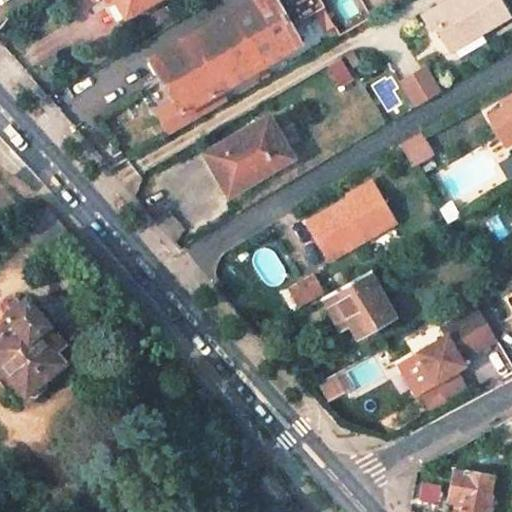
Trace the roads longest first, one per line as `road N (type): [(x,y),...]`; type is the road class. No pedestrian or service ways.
road 1 (primary): [(0,115),(338,486)]
road 2 (residential): [(338,486),(511,389)]
